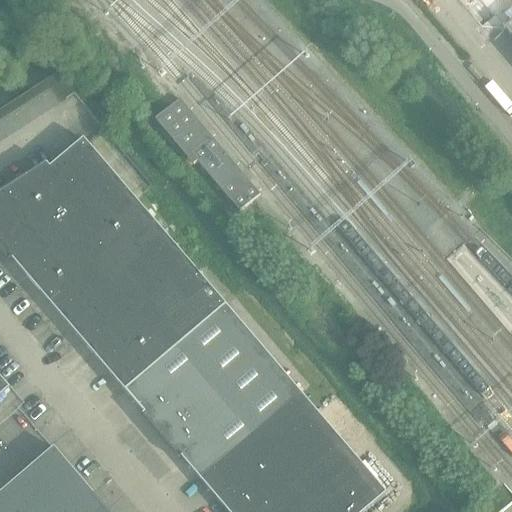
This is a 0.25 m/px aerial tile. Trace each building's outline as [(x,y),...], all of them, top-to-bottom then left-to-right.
[(511,0),(478,0),(483,5),(504,30),(506,32),(511,26),(511,0)] [(171,108),(155,121),(194,167),(198,163),(240,213),(259,197),(260,196),(179,101),(171,108)] [(0,195),(0,255),(9,264),(13,261),(125,393),(200,481),(226,511),(367,511),(387,495),(344,445),(301,395),(289,381),(226,307),(84,141),(50,170),(46,165),(45,166),(0,195)] [(0,397),(9,389),(0,378),(0,397)] [(0,496),(0,511),(104,511),(93,498),(95,497),(54,450),(0,496)]
